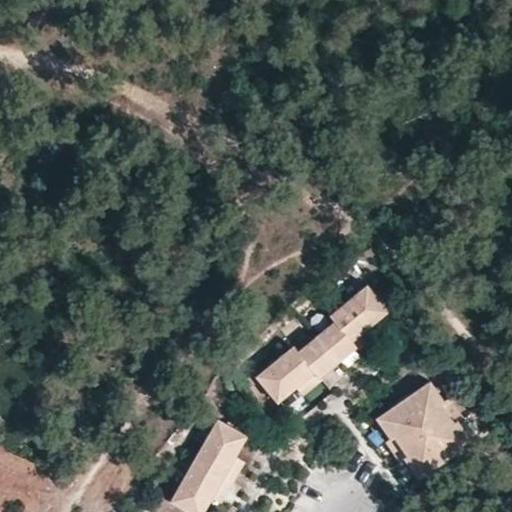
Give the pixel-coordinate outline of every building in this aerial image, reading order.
[(320,377),(358,347),(353,341),(372,325),(390,310),(384,303),(386,301),(376,290),(374,291),(368,284),(331,315),(335,320),(298,351),(293,345),(256,376),(262,383),(260,385),(270,397),(272,395),(278,403),(297,387),(316,371),(320,377)] [(359,349),(378,333),(372,325),(353,341),(358,347),(359,349)] [(322,380),(320,377),(316,371),(297,387),(304,395),(322,380)] [(474,441),(460,421),(459,420),(455,422),(442,403),(445,401),(445,400),(431,380),(410,394),(408,392),(396,401),(398,403),(377,417),(392,438),(395,436),(408,455),(405,457),(406,459),(419,479),(474,441)] [(465,418),(450,397),(445,400),(445,401),(442,403),(455,422),(459,420),(460,421),(465,418)] [(236,456),(248,435),(240,430),(241,428),(228,420),(226,423),(218,418),(171,501),(190,511),(204,511),(213,497),(236,456)] [(408,455),(395,436),(392,438),(386,442),(400,462),(406,459),(405,457),(408,455)] [(222,503),(246,461),(236,456),(213,497),(222,503)]
